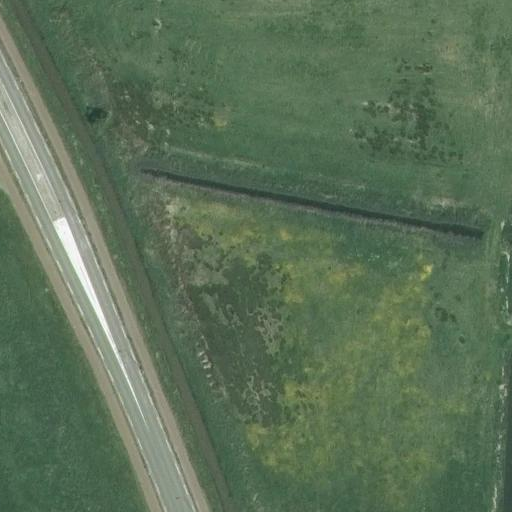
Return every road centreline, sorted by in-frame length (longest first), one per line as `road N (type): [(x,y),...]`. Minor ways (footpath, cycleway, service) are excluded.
road 1 (secondary): [(111,342),(69,213),(0,67)]
road 2 (secondary): [(0,128),(111,342)]
road 3 (secondary): [(180,511),(111,342)]
